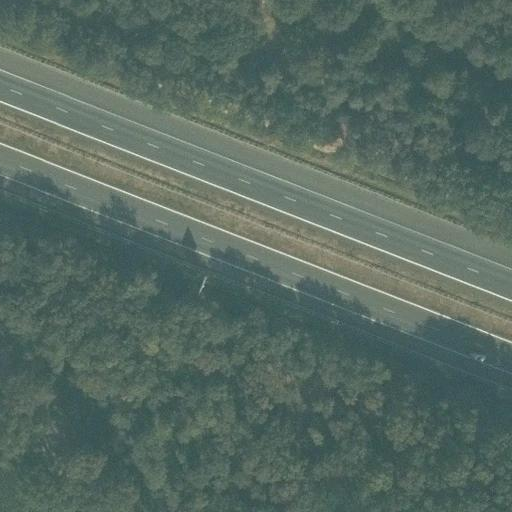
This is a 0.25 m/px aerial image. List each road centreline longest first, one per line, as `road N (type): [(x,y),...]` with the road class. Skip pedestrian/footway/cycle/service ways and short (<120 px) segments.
road 1 (motorway): [(0,161),(511,361)]
road 2 (motorway): [(511,273),(0,74)]
road 3 (unclassified): [(109,511),(0,361)]
